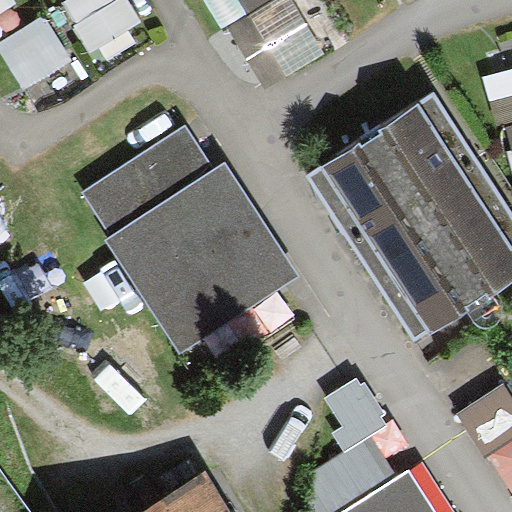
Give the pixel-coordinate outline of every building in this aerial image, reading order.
[(16,0),(0,0),(0,11),(18,4),(16,0)] [(135,0),(67,0),(99,53),(149,24),(135,0)] [(0,40),(29,85),(78,52),(49,8),(0,39),(0,40)] [(511,142),(511,63),(490,70),(511,142)] [(511,223),(423,91),(301,173),(411,336),(511,268),(511,223)] [(173,337),(270,271),(172,128),(75,190),(173,337)] [(119,397),(166,371),(138,320),(91,346),(119,397)] [(511,377),(465,404),(511,486),(511,485),(511,377)] [(317,511),(320,511),(401,470),(381,432),(298,475),(317,511)] [(436,511),(408,467),(337,511),(436,511)] [(220,511),(196,472),(131,511),(220,511)]
